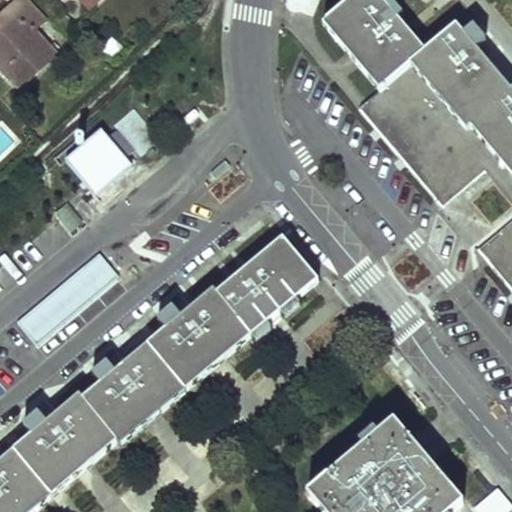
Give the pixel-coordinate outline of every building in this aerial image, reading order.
[(45,22),(24,0),(20,0),(10,9),(14,14),(0,27),(0,69),(19,90),(57,56),(34,32),(45,22)] [(101,0),(79,0),(90,11),(101,0)] [(511,93),(458,28),(426,55),(380,0),(354,0),(328,22),(385,90),(381,94),(370,103),(440,187),(488,149),(511,178),(511,243),(498,256),(511,272),(511,93)] [(0,27),(14,14),(10,9),(0,18),(0,27)] [(385,90),(328,22),(324,26),(351,58),(381,94),(385,90)] [(511,272),(498,256),(511,243),(511,178),(488,149),(440,187),(370,103),(362,109),(398,152),(511,288),(511,272)] [(161,141),(135,111),(105,135),(103,132),(86,146),(86,143),(86,142),(82,140),(80,140),(78,141),(78,144),(79,147),(84,148),(67,163),(98,198),(133,167),(127,160),(137,151),(143,158),(161,141)] [(70,232),(82,222),(68,206),(56,216),(70,232)] [(30,511),(51,495),(54,499),(59,496),(74,483),(118,446),(142,426),(204,373),(248,337),(251,341),(283,315),(319,285),(283,243),(218,298),(215,293),(84,402),(81,398),(20,450),(0,466),(0,511),(30,511)] [(120,279),(101,256),(19,324),(37,347),(120,279)] [(251,341),(248,337),(204,373),(142,426),(118,446),(122,450),(251,341)] [(429,467),(395,427),(311,499),(321,511),(459,511),(464,508),(429,467)] [(38,511),(54,499),(51,495),(30,511),(38,511)]
